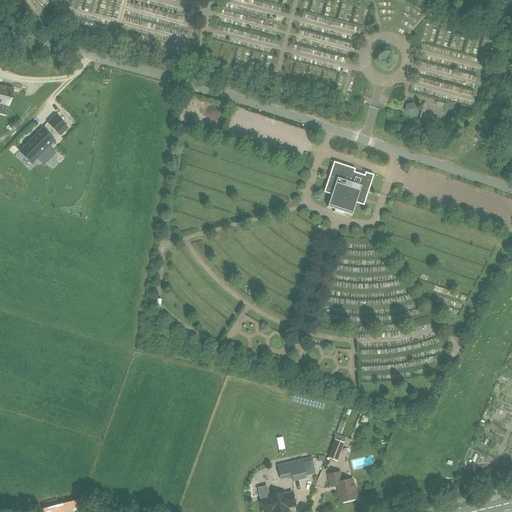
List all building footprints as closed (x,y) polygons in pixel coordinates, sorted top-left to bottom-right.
[(0,103),(9,106),(11,99),(12,99),(12,97),(11,96),(13,89),(1,86),(1,85),(0,86),(0,85),(0,103)] [(412,103),(406,105),(404,111),(409,117),(417,114),(418,107),(412,103)] [(56,116),(49,123),(60,135),(67,128),(56,116)] [(43,129),(24,147),(36,159),(54,140),(43,129)] [(344,215),(345,213),(352,215),(356,203),(364,205),(374,175),(366,172),(364,176),(354,172),(355,169),(334,162),(324,192),(332,195),(328,207),(335,209),(334,212),(333,211),(333,212),(345,216),(345,215),(344,215)] [(328,459),(337,462),(344,443),(335,440),(328,459)] [(312,459),(302,462),(305,475),(315,473),(312,459)] [(302,460),(277,466),(280,479),(292,476),(293,481),(306,478),(305,475),(302,462),(302,460)] [(356,499),(355,494),(356,491),(355,486),(353,485),(352,479),(345,481),(342,480),(340,472),(328,475),(331,487),(338,486),(342,502),(356,499)] [(268,497),(270,496),(268,485),(258,487),(261,501),(269,499),(268,497)] [(270,496),(268,497),(269,499),(261,501),(263,511),(269,511),(272,511),(271,511),(288,511),(287,508),(295,506),(292,493),(284,495),(284,493),(270,496)] [(89,511),(86,498),(44,507),(45,511),(89,511)]
